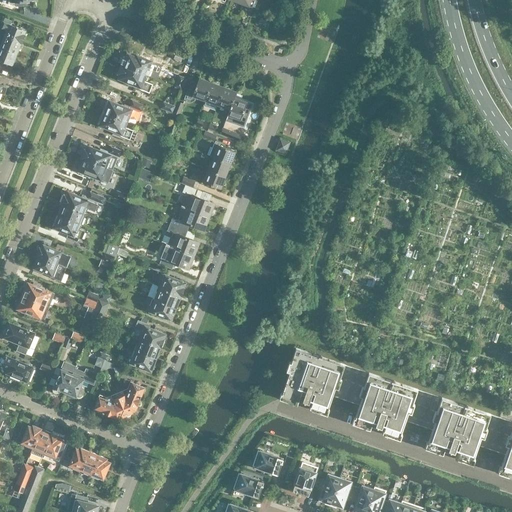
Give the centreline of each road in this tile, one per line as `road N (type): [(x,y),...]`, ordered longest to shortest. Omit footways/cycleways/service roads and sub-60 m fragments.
road 1 (residential): [(144,450),(286,95),(287,68)]
road 2 (residential): [(0,290),(107,9)]
road 3 (residential): [(511,485),(273,406)]
road 4 (residential): [(0,180),(69,0)]
road 5 (unclassified): [(287,68),(107,9)]
road 6 (primary): [(449,0),(469,69),(511,142)]
road 7 (residential): [(144,450),(0,391)]
